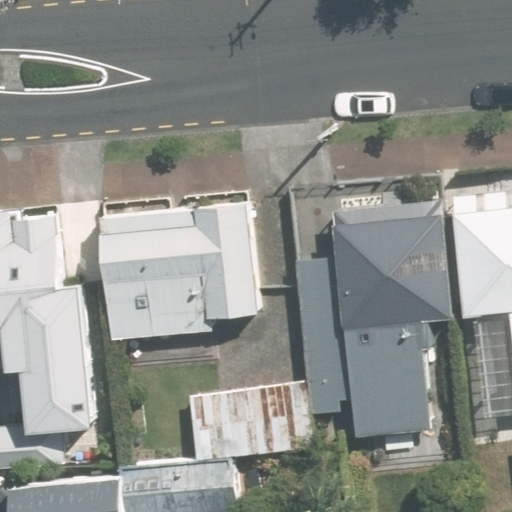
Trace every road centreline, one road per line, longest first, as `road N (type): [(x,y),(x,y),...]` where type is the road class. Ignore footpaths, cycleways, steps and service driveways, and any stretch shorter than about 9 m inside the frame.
road 1 (tertiary): [(205,63),(511,40)]
road 2 (tertiary): [(205,63),(86,103),(0,113)]
road 3 (tertiary): [(0,37),(205,63)]
